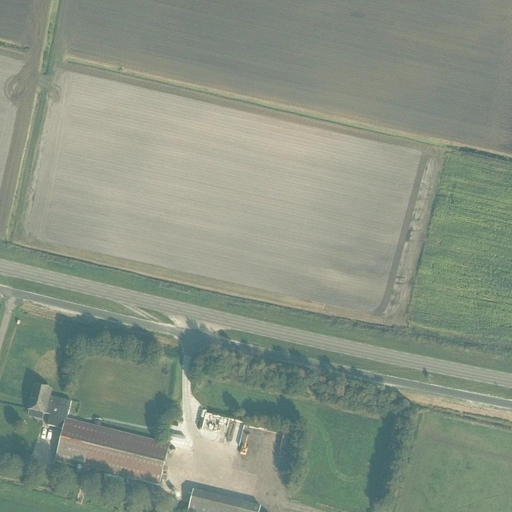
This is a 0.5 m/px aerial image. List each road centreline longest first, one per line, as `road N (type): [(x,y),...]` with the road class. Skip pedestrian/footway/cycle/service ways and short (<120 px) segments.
road 1 (secondary): [(511,381),(0,266)]
road 2 (unclassified): [(511,405),(0,290)]
road 3 (unknown): [(0,459),(177,495)]
